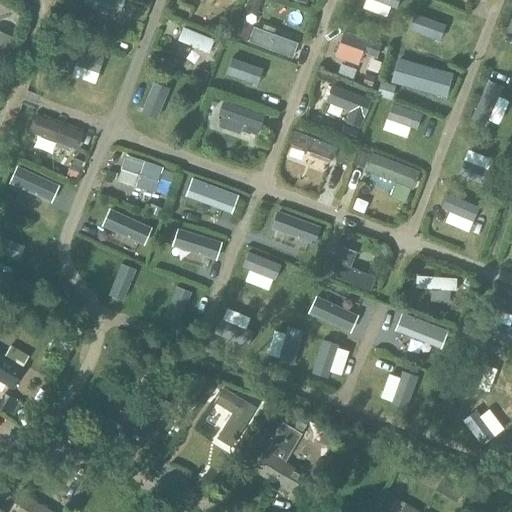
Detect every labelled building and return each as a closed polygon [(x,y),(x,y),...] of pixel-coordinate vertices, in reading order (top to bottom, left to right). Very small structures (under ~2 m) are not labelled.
[(83,0),(83,5),(105,9),(104,14),(111,15),(112,10),(121,11),(122,0),(83,0)] [(373,0),(397,9),(399,0),(373,0)] [(414,13),(408,29),(439,40),(445,24),(414,13)] [(253,27),(248,40),(292,57),(297,43),(253,27)] [(0,65),(1,66),(13,39),(0,32),(0,65)] [(375,57),(380,45),(343,32),(334,57),(357,65),(361,52),(375,57)] [(180,44),(176,58),(210,68),(214,54),(180,44)] [(73,46),(67,62),(98,74),(104,58),(73,46)] [(231,57),(225,73),(256,84),(262,68),(231,57)] [(443,97),(450,74),(397,59),(392,77),(413,83),(412,88),(443,97)] [(68,68),(64,84),(102,95),(107,78),(68,68)] [(487,80),(469,120),(483,126),(501,86),(487,80)] [(152,81),(140,112),(156,118),(168,88),(152,81)] [(363,117),(369,101),(331,85),(324,102),(348,112),(344,122),(358,128),(362,117),(363,117)] [(392,103),(387,118),(416,128),(421,114),(392,103)] [(34,116),(28,131),(58,143),(57,147),(63,149),(65,145),(75,149),(81,133),(34,116)] [(222,116),(216,131),(258,146),(263,131),(222,116)] [(293,130),(288,145),(331,161),(337,147),(293,130)] [(32,139),(28,150),(71,165),(75,154),(32,139)] [(370,154),(364,171),(411,189),(418,172),(370,154)] [(153,192),(161,168),(125,156),(121,169),(139,175),(135,186),(153,192)] [(463,160),(457,176),(488,188),(494,172),(463,160)] [(17,168),(10,183),(51,202),(57,187),(17,168)] [(197,181),(190,199),(230,213),(237,196),(197,181)] [(447,195),(442,211),(473,223),(479,207),(447,195)] [(109,207),(102,224),(144,243),(152,226),(109,207)] [(277,210),(270,229),(313,245),(320,226),(312,223),(277,210)] [(177,227),(172,245),(215,259),(221,241),(177,227)] [(0,236),(0,253),(18,261),(24,246),(0,236)] [(248,252),(242,266),(273,279),(279,265),(248,252)] [(120,264),(107,295),(122,300),(134,270),(120,264)] [(175,287),(163,318),(177,323),(189,292),(175,287)] [(428,303),(428,313),(454,312),(453,291),(413,293),(414,304),(428,303)] [(318,299),(311,315),(349,332),(355,315),(318,299)] [(220,319),(214,333),(246,347),(252,333),(220,319)] [(511,320),(495,329),(503,344),(511,339),(511,320)] [(286,327),(277,361),(293,366),(302,331),(286,327)] [(322,340),(312,373),(326,378),(337,345),(322,340)] [(0,382),(11,389),(23,369),(0,355),(0,382)] [(402,371),(390,405),(405,410),(417,376),(402,371)] [(232,413),(217,438),(231,446),(254,408),(222,389),(214,402),(232,413)] [(152,442),(164,422),(127,399),(115,419),(152,442)] [(283,463),(300,435),(282,423),(254,471),(272,482),(283,463)] [(144,477),(169,451),(161,443),(136,469),(144,477)] [(291,494),(303,474),(283,463),(272,482),(291,494)] [(54,511),(25,494),(14,511),(54,511)] [(419,511),(405,503),(396,498),(388,511),(419,511)]
